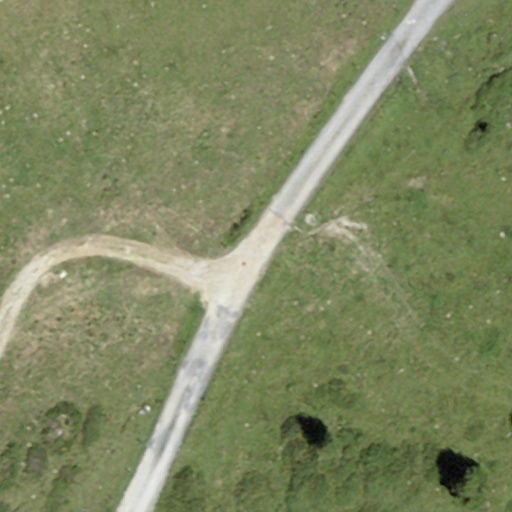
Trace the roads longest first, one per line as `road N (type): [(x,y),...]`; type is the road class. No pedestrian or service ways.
road 1 (track): [(142,511),(226,297),(436,0)]
road 2 (track): [(0,349),(40,275),(150,255),(226,297)]
